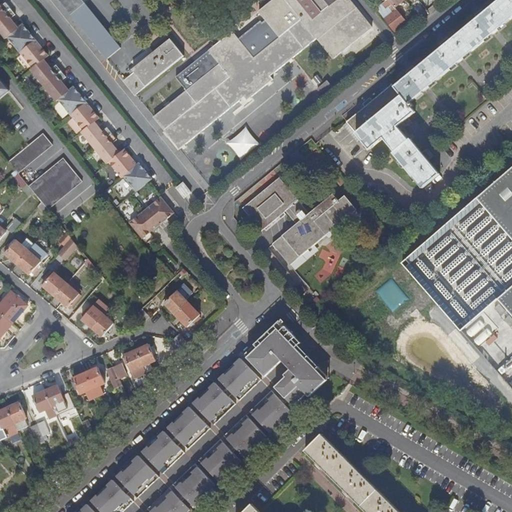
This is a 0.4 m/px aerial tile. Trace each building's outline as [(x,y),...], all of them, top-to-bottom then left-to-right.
[(59,0),(108,61),(122,50),(81,0),(59,0)] [(222,66),(156,119),(181,150),(181,151),(246,99),(249,102),(274,82),(272,78),(319,40),(336,60),(374,30),(349,0),(277,0),(261,14),(282,40),(255,61),(233,34),(211,52),(222,66)] [(393,88),(350,124),(364,142),(361,144),(364,148),(367,145),(372,151),(386,139),(397,153),(395,154),(424,189),(441,174),(430,160),(433,158),(427,151),(424,154),(412,140),(410,142),(404,133),(407,130),(404,126),(417,115),(413,110),(417,108),(413,103),(465,60),(495,36),(500,32),(511,21),(511,0),(504,0),(487,14),(483,11),(477,16),(480,20),(452,43),(449,39),(442,44),(445,48),(418,71),(415,67),(408,73),(411,77),(396,90),(393,88)] [(389,1),(388,0),(384,0),(386,3),(383,5),(387,11),(382,15),(387,20),(386,21),(396,33),(402,29),(403,31),(405,29),(404,27),(408,24),(395,9),(389,1)] [(388,0),(389,1),(395,9),(405,0),(388,0)] [(0,32),(7,40),(9,39),(34,69),(32,71),(58,103),(60,101),(85,132),(83,133),(109,165),(111,163),(123,179),(125,177),(138,193),(153,180),(140,164),(138,166),(126,150),(121,154),(113,145),(118,141),(108,129),(103,133),(95,123),(100,119),(75,88),(70,92),(62,83),(67,78),(57,66),(52,71),(44,61),(50,57),(24,25),(19,29),(11,20),(16,16),(6,4),(1,8),(0,6),(0,32)] [(126,83),(137,96),(185,58),(172,42),(134,72),(135,75),(126,83)] [(0,80),(0,99),(9,92),(0,80)] [(229,141),(242,157),(261,143),(248,126),(229,141)] [(44,135),(10,163),(20,175),(54,146),(44,135)] [(65,159),(30,188),(37,196),(44,204),(49,210),(83,182),(65,159)] [(511,167),(476,198),(511,239),(511,286),(497,299),(511,315),(511,167)] [(37,196),(30,188),(20,175),(15,178),(30,197),(33,195),(35,198),(37,196)] [(280,180),(244,210),(263,233),(266,230),(267,233),(287,216),(286,214),(287,213),(297,226),(274,245),(291,266),(358,211),(346,197),(339,202),(334,196),(310,215),(280,180)] [(182,186),(177,190),(185,199),(192,194),(184,184),(182,186)] [(130,224),(143,240),(175,214),(162,198),(130,224)] [(49,210),(44,204),(41,208),(48,217),(52,214),(49,210)] [(9,231),(16,236),(25,226),(17,220),(9,231)] [(69,234),(67,232),(60,241),(67,247),(73,239),(69,234)] [(80,247),(73,239),(67,247),(60,255),(68,261),(80,247)] [(30,253),(35,246),(28,240),(22,247),(30,253)] [(17,242),(7,255),(31,276),(48,256),(36,245),(35,246),(30,253),(22,247),(17,242)] [(98,270),(91,262),(86,265),(93,274),(98,270)] [(188,274),(184,270),(175,279),(174,280),(178,284),(188,274)] [(55,275),(45,287),(69,307),(82,292),(70,282),(68,285),(55,275)] [(201,316),(177,292),(165,304),(189,328),(201,316)] [(0,306),(0,340),(29,307),(12,293),(0,306)] [(94,308),(84,320),(103,337),(114,325),(94,308)] [(144,308),(139,313),(147,322),(152,318),(144,308)] [(278,326),(246,356),(266,378),(298,347),(293,341),(295,339),(285,328),(283,330),(278,326)] [(191,343),(182,335),(172,345),(180,353),(191,343)] [(158,374),(153,364),(158,362),(151,346),(126,357),(136,380),(148,374),(151,380),(158,374)] [(262,382),(241,361),(236,366),(237,368),(226,378),(225,376),(220,382),(240,403),(262,382)] [(285,405),(272,393),(250,414),(271,436),(277,430),(275,428),(285,418),(287,420),(293,415),(291,412),(307,396),(310,399),(328,382),(308,362),(300,370),(298,368),(297,369),(294,372),(276,389),(289,402),(285,405)] [(122,365),(114,368),(115,370),(109,372),(113,382),(119,379),(120,381),(128,378),(122,365)] [(100,387),(107,384),(104,377),(101,372),(100,370),(75,380),(79,389),(77,390),(80,397),(87,394),(90,401),(103,395),(100,387)] [(120,381),(119,379),(113,382),(117,389),(122,387),(120,381)] [(236,406),(216,385),(210,391),(211,393),(201,403),(199,401),(194,406),(214,427),(236,406)] [(65,403),(58,388),(34,398),(41,414),(46,411),(50,421),(57,418),(52,408),(65,403)] [(28,420),(22,404),(0,413),(0,421),(4,430),(6,429),(10,438),(20,433),(20,432),(30,428),(27,420),(28,420)] [(174,425),(168,431),(189,452),(211,431),(190,410),(184,416),(185,418),(176,427),(174,425)] [(233,455),(221,442),(199,463),(220,485),(226,479),(224,478),(234,468),(235,470),(242,464),(240,462),(244,458),(246,460),(251,455),(249,453),(260,443),(261,445),(267,439),(246,418),(225,438),(237,451),(233,455)] [(46,422),(33,428),(41,445),(46,443),(44,438),(51,435),(46,422)] [(401,511),(324,433),(307,450),(317,461),(327,471),(345,488),(355,499),(367,511),(401,511)] [(149,449),(143,455),(163,476),(185,455),(165,434),(159,440),(161,441),(150,451),(149,449)] [(123,474),(118,479),(138,501),(160,480),(140,458),(133,464),(135,466),(125,476),(123,474)] [(182,503),(170,491),(148,511),(190,511),(188,510),(192,506),(195,509),(200,503),(199,501),(209,492),(211,494),(217,488),(196,466),(174,487),(186,499),(182,503)] [(98,498),(92,503),(100,511),(126,511),(134,505),(114,483),(108,489),(110,490),(99,500),(98,498)]
